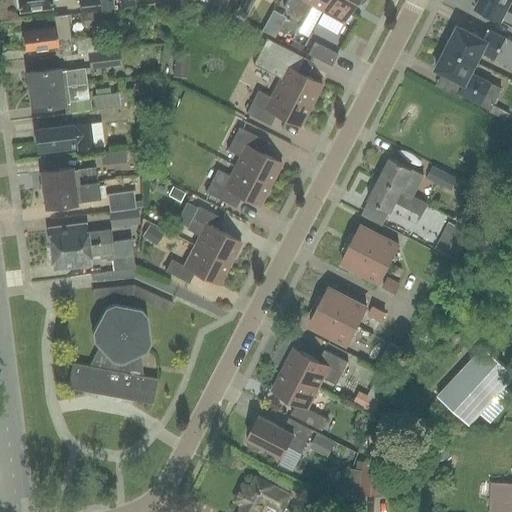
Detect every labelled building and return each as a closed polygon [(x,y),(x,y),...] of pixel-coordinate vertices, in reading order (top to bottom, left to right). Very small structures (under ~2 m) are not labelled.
[(18,0),(20,11),(52,7),(50,0),(18,0)] [(101,11),(99,0),(80,0),(81,13),(101,11)] [(100,0),(102,11),(115,9),(114,0),(100,0)] [(229,0),(214,0),(212,5),(226,10),(229,0)] [(313,6),(323,11),(328,0),(287,0),(284,7),(306,19),(313,6)] [(328,0),(323,11),(344,23),(354,4),(358,5),(362,4),(365,2),(366,0),(328,0)] [(511,13),(507,11),(511,0),(479,0),(480,1),(476,9),(500,21),(501,20),(511,25),(511,13)] [(81,14),(83,28),(104,25),(102,11),(81,14)] [(58,40),(71,38),(68,15),(53,17),(55,27),(23,31),(25,50),(59,46),(58,40)] [(459,26),(448,47),(477,63),(482,53),(511,68),(511,41),(492,31),(487,41),(459,26)] [(101,53),(99,38),(76,41),(78,56),(101,53)] [(276,88),(311,106),(323,85),(298,72),(305,58),(267,39),(253,64),(281,78),(276,88)] [(338,54),(315,42),(309,55),(332,66),(338,54)] [(472,73),(477,63),(448,47),(437,69),(465,84),(460,94),(491,109),(501,88),(472,73)] [(124,65),(122,51),(89,56),(91,70),(124,65)] [(28,72),(30,90),(87,83),(85,69),(65,71),(65,70),(60,70),(59,69),(28,72)] [(87,83),(30,90),(32,108),(64,104),(64,102),(68,102),(68,100),(89,98),(87,83)] [(301,127),(311,106),(276,88),(271,98),(258,91),(246,114),(270,126),(276,115),(301,127)] [(134,104),(131,90),(95,95),(97,110),(134,104)] [(510,114),(501,109),(498,116),(507,121),(510,114)] [(78,148),(92,147),(89,123),(76,125),(76,126),(71,127),(71,124),(35,129),(38,149),(74,144),(73,142),(77,141),(78,148)] [(236,167),(271,185),(282,164),(257,151),(263,140),(239,128),(228,151),(241,157),(236,167)] [(127,151),(103,153),(104,165),(128,163),(127,151)] [(414,197),(425,175),(391,158),(380,179),(414,197)] [(43,190),(98,184),(96,167),(77,169),(77,168),(72,168),(72,167),(41,171),(43,190)] [(260,206),(271,185),(236,167),(231,177),(218,170),(206,193),(230,205),(235,194),(260,206)] [(434,167),(428,179),(453,192),(459,180),(434,167)] [(428,204),(414,197),(380,179),(369,201),(391,213),(396,201),(408,207),(410,204),(424,211),(428,204)] [(99,196),(98,184),(43,190),(45,207),(77,203),(76,201),(81,200),(81,198),(99,196)] [(135,203),(133,191),(108,194),(110,211),(144,207),(143,202),(135,203)] [(195,246),(231,264),(242,243),(217,230),(222,219),(199,207),(187,230),(200,236),(195,246)] [(112,226),(140,223),(138,209),(110,213),(112,226)] [(147,234),(160,241),(166,229),(152,223),(147,234)] [(48,230),(51,249),(112,241),(111,229),(87,232),(86,225),(48,230)] [(355,240),(350,237),(348,242),(389,263),(399,245),(362,226),(355,240)] [(131,239),(112,241),(51,249),(53,266),(90,261),(90,255),(111,253),(113,271),(134,269),(131,239)] [(380,282),(389,263),(348,242),(345,247),(350,249),(343,263),(380,282)] [(220,285),(231,264),(195,246),(184,267),(171,260),(165,272),(189,284),(195,273),(220,285)] [(402,284),(388,277),(383,288),(397,294),(402,284)] [(323,302),(318,300),(316,304),(358,325),(367,306),(330,287),(323,302)] [(69,386),(153,402),(157,378),(131,373),(129,357),(147,349),(151,339),(148,313),(139,307),(115,303),(106,307),(94,330),(95,341),(101,347),(92,365),(74,362),(69,386)] [(348,344),(358,325),(316,304),(314,309),(319,311),(311,325),(348,344)] [(387,312),(374,305),(369,315),(382,322),(387,312)] [(511,380),(511,372),(483,346),(439,395),(471,425),(511,380)] [(284,370),(319,388),(324,378),(337,385),(349,362),(325,350),(319,361),(295,349),(284,370)] [(319,388),(284,370),(273,391),(297,404),(292,415),(323,431),(328,420),(308,409),(319,388)] [(360,391),(354,403),(375,414),(384,397),(373,391),(370,396),(360,391)] [(248,439),(247,443),(248,447),(251,450),(254,452),(258,452),(262,450),(265,447),(284,457),(289,447),(302,453),(314,431),(290,419),(284,430),(259,417),(248,439)] [(317,433),(310,448),(329,458),(336,443),(317,433)] [(383,494),(387,461),(366,458),(366,462),(359,461),(357,469),(352,468),(349,490),(383,494)] [(275,508),(283,492),(257,478),(252,489),(244,485),(236,501),(244,506),(240,511),(259,511),(265,502),(275,508)] [(511,511),(511,483),(492,483),(490,511),(511,511)]
